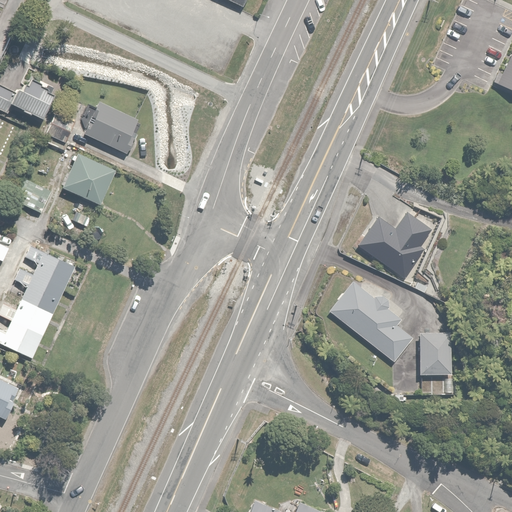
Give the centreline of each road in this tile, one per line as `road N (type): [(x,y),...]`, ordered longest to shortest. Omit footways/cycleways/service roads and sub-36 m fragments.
road 1 (residential): [(203,219),(80,496)]
road 2 (primary): [(280,254),(400,0)]
road 3 (residential): [(229,370),(448,471)]
road 4 (residential): [(298,0),(203,219)]
road 5 (primary): [(168,511),(229,370)]
road 6 (primary): [(229,370),(280,254)]
